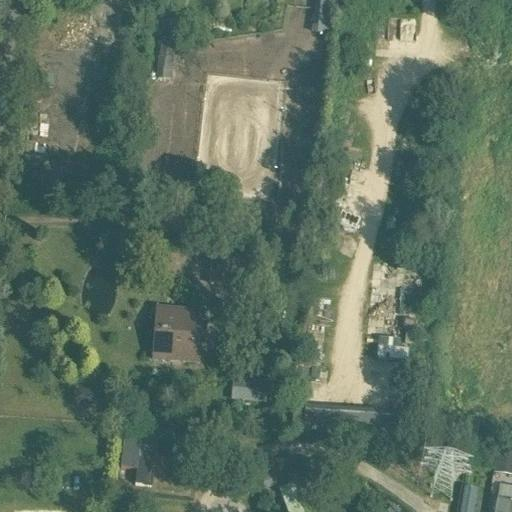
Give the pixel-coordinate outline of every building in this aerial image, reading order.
[(172,61),(177,23),(163,22),(159,59),(156,80),(170,82),(172,61)] [(338,211),(331,228),(356,238),(359,229),(350,225),(353,217),(338,211)] [(344,241),(320,233),(316,244),(339,253),(344,241)] [(212,258),(211,285),(233,286),(234,259),(212,258)] [(199,365),(203,313),(156,309),(152,361),(199,365)] [(416,323),(403,322),(402,331),(416,332),(416,323)] [(376,361),(407,362),(408,335),(399,335),(398,349),(377,348),(376,361)] [(230,380),(228,404),(265,407),(267,383),(230,380)] [(151,491),(156,450),(124,446),(121,473),(137,475),(135,490),(151,491)] [(511,454),(497,452),(494,466),(511,468),(511,454)] [(302,511),(293,486),(280,491),(286,511),(302,511)] [(466,490),(462,511),(475,511),(479,493),(466,490)] [(140,495),(116,493),(115,504),(139,507),(140,495)] [(511,511),(511,500),(497,498),(495,511),(511,511)]
